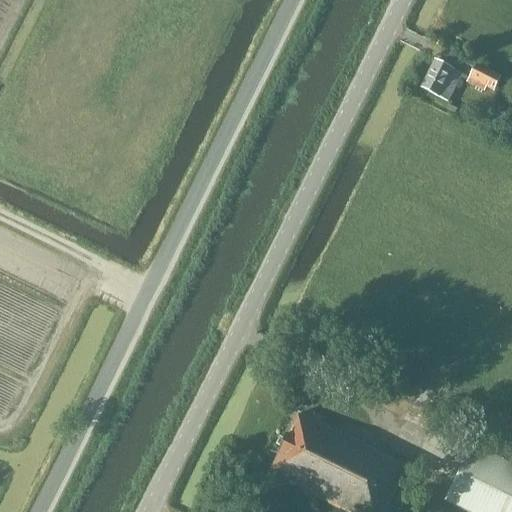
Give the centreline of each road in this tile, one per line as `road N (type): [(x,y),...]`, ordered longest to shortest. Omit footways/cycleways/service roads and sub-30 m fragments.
road 1 (tertiary): [(150,511),(404,0)]
road 2 (unclassified): [(40,511),(293,0)]
road 3 (track): [(147,296),(0,218)]
